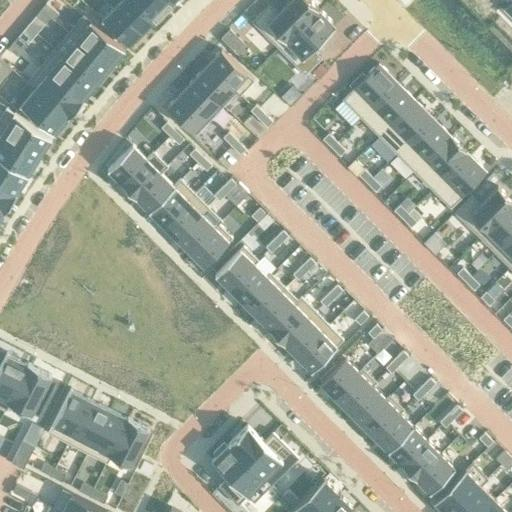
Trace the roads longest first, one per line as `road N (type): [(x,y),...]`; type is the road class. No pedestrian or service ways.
road 1 (residential): [(227,0),(102,132),(0,289)]
road 2 (residential): [(170,462),(176,443),(254,364),(405,511)]
road 3 (residential): [(372,0),(511,136)]
